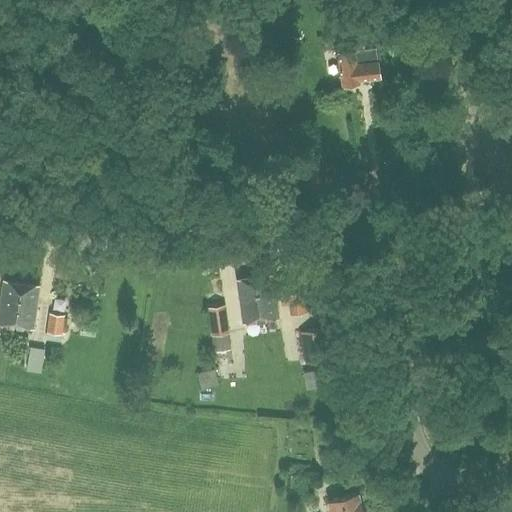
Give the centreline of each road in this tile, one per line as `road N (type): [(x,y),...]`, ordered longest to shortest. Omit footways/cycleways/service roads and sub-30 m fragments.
road 1 (unclassified): [(0,235),(140,243),(334,222),(360,227),(386,259),(421,455),(456,480),(511,469)]
road 2 (track): [(366,231),(477,196),(491,163),(426,0)]
